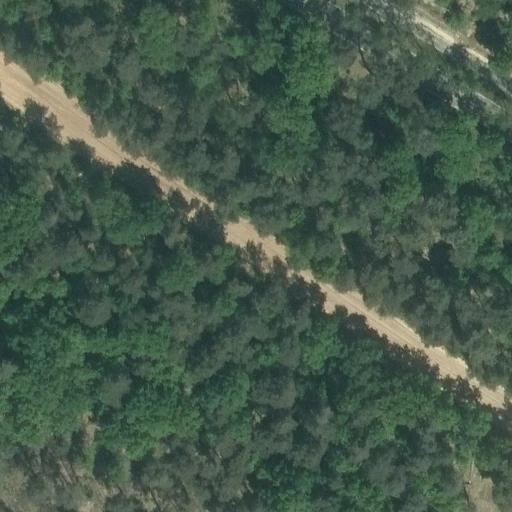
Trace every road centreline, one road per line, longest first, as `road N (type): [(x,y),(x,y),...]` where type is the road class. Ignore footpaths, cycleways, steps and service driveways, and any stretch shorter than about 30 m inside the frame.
road 1 (unknown): [(511,412),(392,343),(0,82)]
road 2 (tertiary): [(511,119),(316,0)]
